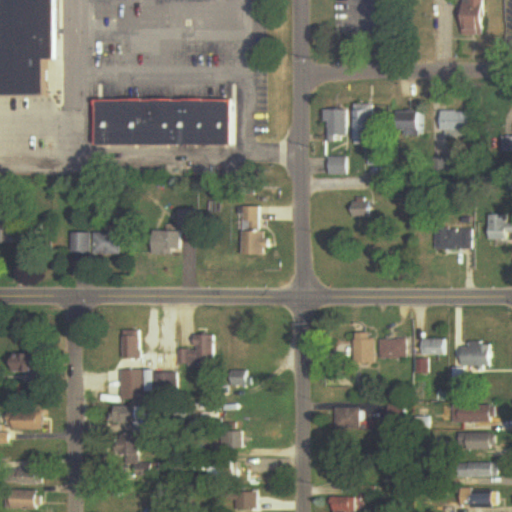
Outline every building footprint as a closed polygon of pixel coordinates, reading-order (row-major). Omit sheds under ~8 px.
[(64,61),(63,0),(0,0),(0,97),(53,97),(53,61),(64,61)] [(489,0),(467,0),(468,36),(490,36),(489,0)] [(237,147),(237,102),(101,101),(101,146),(237,147)] [(359,145),(380,145),(380,106),(359,106),(359,145)] [(353,143),(353,111),(331,111),(331,143),(353,143)] [(402,137),(426,137),(426,113),(402,113),(402,137)] [(445,134),(475,134),(475,113),(445,113),(445,134)] [(356,201),(356,219),(375,219),(375,201),(356,201)] [(258,233),(258,211),(247,211),(247,257),(268,257),(269,234),(258,233)] [(511,217),(493,217),(493,240),(511,240),(511,217)] [(439,231),(439,252),(477,252),(477,231),(439,231)] [(156,256),(185,256),(185,234),(156,234),(156,256)] [(95,235),(75,235),(75,256),(95,256),(95,235)] [(126,258),(126,235),(98,235),(98,258),(126,258)] [(130,362),(149,362),(149,333),(130,333),(130,362)] [(221,338),(202,338),(202,351),(185,351),(185,367),(221,367),(221,338)] [(379,339),(358,339),(358,365),(379,365),(379,339)] [(383,340),(383,360),(410,360),(410,340),(383,340)] [(450,341),(427,341),(427,357),(450,357),(450,341)] [(498,368),(498,345),(467,345),(467,368),(498,368)] [(46,355),(17,355),(17,375),(46,375),(46,355)] [(130,401),(153,401),(153,372),(130,372),(130,401)] [(254,373),(237,373),(237,388),(254,388),(254,373)] [(163,375),(163,399),(188,399),(188,375),(163,375)] [(393,405),(393,423),(410,423),(410,405),(393,405)] [(501,406),(458,406),(458,424),(501,424),(501,406)] [(141,432),(159,432),(159,408),(122,408),(122,424),(141,424),(141,432)] [(340,431),(364,431),(364,410),(340,410),(340,431)] [(13,433),(48,433),(48,413),(13,413),(13,433)] [(248,450),(248,434),(227,434),(227,450),(248,450)] [(465,451),(502,451),(502,435),(465,435),(465,451)] [(147,465),(148,437),(129,436),(129,467),(144,467),(143,477),(166,477),(166,465),(147,465)] [(240,463),(215,463),(215,483),(240,483),(240,463)] [(503,464),(463,464),(463,479),(503,479),(503,464)] [(17,485),(48,486),(48,466),(17,465),(17,485)] [(505,511),(505,491),(467,491),(467,511),(505,511)] [(44,492),(13,492),(13,510),(44,510),(44,492)] [(235,511),(262,511),(262,493),(236,493),(235,511)] [(359,511),(359,498),(334,498),(334,511),(359,511)]
